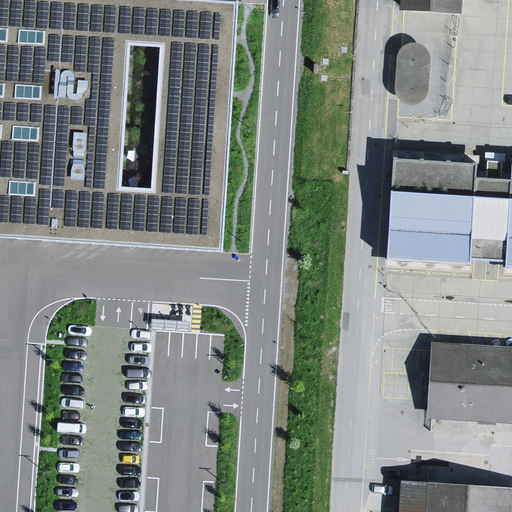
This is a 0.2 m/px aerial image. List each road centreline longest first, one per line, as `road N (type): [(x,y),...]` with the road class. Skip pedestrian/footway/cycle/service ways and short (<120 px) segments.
road 1 (unclassified): [(344,511),(374,0)]
road 2 (unknown): [(115,269),(54,277),(21,307),(16,511)]
road 3 (unknown): [(115,269),(97,511)]
road 4 (unknown): [(241,390),(216,389),(196,408),(188,511)]
road 5 (unknown): [(248,273),(115,269)]
